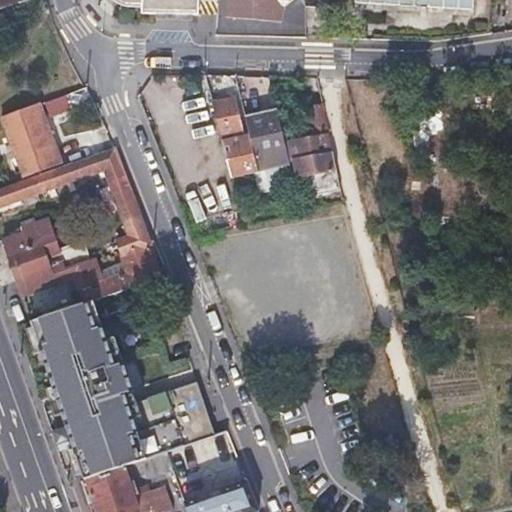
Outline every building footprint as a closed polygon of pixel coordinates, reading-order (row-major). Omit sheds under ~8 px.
[(0,0),(0,11),(27,3),(25,0),(0,0)] [(119,6),(124,6),(127,7),(142,8),(141,13),(197,16),(198,0),(110,0),(112,2),(117,5),(119,6)] [(227,0),(225,20),(281,25),(282,9),(274,0),(227,0)] [(293,0),(274,0),(282,9),(293,0)] [(470,14),(470,0),(355,0),(355,8),(470,14)] [(40,106),(41,112),(43,117),(84,101),(80,90),(40,106)] [(231,96),(210,101),(216,120),(224,143),(229,161),(227,162),(233,181),(262,171),(257,154),(250,156),(231,96)] [(205,128),(209,127),(213,125),(207,105),(198,108),(205,128)] [(314,137),(329,133),(322,106),(306,110),(314,137)] [(19,163),(22,172),(25,181),(62,167),(56,148),(44,153),(36,131),(42,128),(34,108),(2,121),(9,140),(15,138),(25,161),(19,163)] [(262,171),(292,163),(277,109),(246,119),(257,154),(262,171)] [(296,162),(298,162),(299,161),(301,171),(328,163),(331,176),(340,174),(329,133),(314,137),(291,144),(296,162)] [(89,304),(161,277),(144,229),(115,152),(0,192),(0,214),(106,177),(111,193),(101,197),(108,217),(119,213),(129,242),(117,247),(124,265),(122,266),(123,268),(102,276),(102,286),(101,283),(80,290),(85,305),(89,304)] [(76,281),(78,286),(80,290),(101,283),(95,265),(68,273),(65,263),(63,264),(49,225),(23,234),(25,239),(7,245),(24,298),(76,281)] [(210,420),(197,382),(137,402),(129,405),(125,394),(133,391),(128,376),(124,377),(120,364),(116,365),(103,327),(97,328),(89,304),(85,305),(33,324),(57,396),(61,395),(66,409),(61,410),(67,428),(80,467),(84,481),(86,481),(166,452),(204,439),(199,424),(210,420)] [(137,402),(133,391),(125,394),(129,405),(137,402)] [(66,409),(61,395),(57,396),(61,410),(66,409)] [(80,467),(67,428),(53,432),(66,472),(80,467)] [(171,469),(166,452),(86,481),(96,511),(170,511),(174,511),(166,487),(147,492),(144,485),(130,490),(125,476),(135,473),(146,477),(171,469)] [(261,511),(262,511),(250,478),(225,488),(228,496),(206,504),(203,495),(188,500),(191,511),(261,511)]
